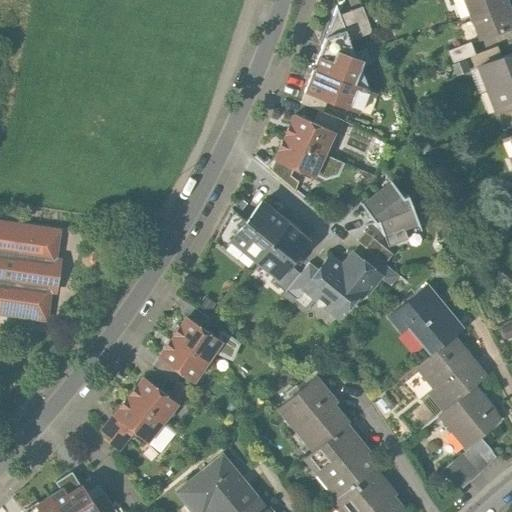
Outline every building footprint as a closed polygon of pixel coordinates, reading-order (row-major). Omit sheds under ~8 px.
[(468,0),(474,15),(511,1),(511,0),(468,0)] [(511,1),(474,15),(483,40),(511,29),(511,1)] [(339,2),(314,67),(367,89),(370,81),(362,61),(364,55),(358,51),(352,37),(343,11),(339,2)] [(364,4),(343,11),(352,37),(373,29),(364,4)] [(449,50),(453,61),(469,55),(473,54),(477,52),(473,41),(449,50)] [(477,52),(473,54),(477,65),(482,63),(504,54),(500,44),(477,52)] [(491,85),(511,77),(511,51),(504,54),(482,63),(491,85)] [(469,55),(453,61),(458,73),(473,68),(469,55)] [(314,67),(304,92),(327,100),(357,113),(367,89),(314,67)] [(511,77),(491,85),(501,111),(511,107),(511,77)] [(327,100),(304,92),(300,101),(323,110),(327,100)] [(294,111),(284,135),(325,152),(335,129),(294,111)] [(345,161),(325,152),(284,135),(273,159),(292,167),(314,177),(316,172),(328,177),(339,173),(345,161)] [(270,169),(295,190),(299,179),(290,173),(292,167),(273,159),(270,169)] [(387,181),(361,201),(376,214),(388,243),(409,236),(406,227),(418,223),(409,191),(404,194),(387,181)] [(257,258),(290,220),(262,196),(245,215),(229,234),(244,246),(257,258)] [(236,256),(244,246),(229,234),(245,215),(234,205),(215,238),(236,256)] [(290,220),(257,258),(280,278),(313,241),(290,220)] [(63,232),(0,222),(0,318),(47,325),(52,297),(58,298),(63,261),(58,261),(63,232)] [(365,230),(357,241),(379,257),(385,263),(394,253),(365,230)] [(343,261),(332,252),(318,268),(302,287),(338,318),(361,291),(366,295),(382,276),(371,266),(352,250),(343,261)] [(385,263),(379,257),(371,266),(382,276),(392,284),(399,275),(385,263)] [(302,287),(318,268),(309,260),(287,286),(296,294),(302,287)] [(409,324),(433,353),(458,333),(467,326),(429,279),(388,312),(402,330),(409,324)] [(210,316),(195,305),(187,315),(203,326),(210,316)] [(187,315),(174,335),(208,359),(217,348),(222,340),(219,338),(203,326),(187,315)] [(511,323),(503,327),(507,337),(511,335),(511,323)] [(223,331),(219,338),(222,340),(217,348),(232,355),(237,342),(223,331)] [(430,391),(446,409),(478,383),(490,372),(458,333),(433,353),(418,366),(435,386),(430,391)] [(174,335),(158,356),(181,372),(193,380),(208,359),(174,335)] [(181,372),(158,356),(152,364),(175,381),(181,372)] [(284,365),(280,377),(290,380),(294,368),(284,365)] [(319,370),(277,404),(312,448),(348,418),(350,416),(336,399),(340,396),(319,370)] [(142,376),(127,396),(160,420),(175,400),(142,376)] [(439,415),(467,448),(483,435),(505,415),(478,383),(446,409),(439,415)] [(127,396),(112,417),(133,433),(145,441),(160,420),(127,396)] [(133,433),(112,417),(103,430),(111,436),(108,441),(120,450),(133,433)] [(348,418),(312,448),(303,455),(336,494),(375,462),(376,461),(367,449),(371,445),(348,418)] [(160,420),(145,441),(159,452),(174,431),(160,420)] [(467,448),(442,470),(458,488),(498,453),(483,435),(467,448)] [(224,448),(174,488),(193,511),(203,511),(204,511),(234,511),(259,492),(224,448)] [(375,462),(336,494),(331,498),(343,511),(395,511),(406,504),(395,492),(398,490),(375,462)] [(63,481),(49,490),(62,511),(101,511),(92,496),(80,478),(66,487),(63,481)] [(116,511),(103,489),(92,496),(101,511),(116,511)] [(39,504),(26,511),(62,511),(49,490),(36,499),(39,504)] [(274,511),(259,492),(234,511),(274,511)]
